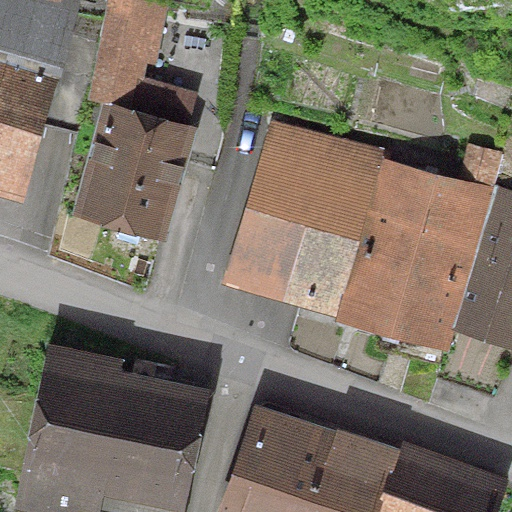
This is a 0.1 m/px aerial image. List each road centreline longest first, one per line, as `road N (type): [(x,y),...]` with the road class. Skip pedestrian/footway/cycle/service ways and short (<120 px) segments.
road 1 (residential): [(244,355),(511,456)]
road 2 (residential): [(0,267),(244,355)]
road 3 (residential): [(244,355),(203,511)]
